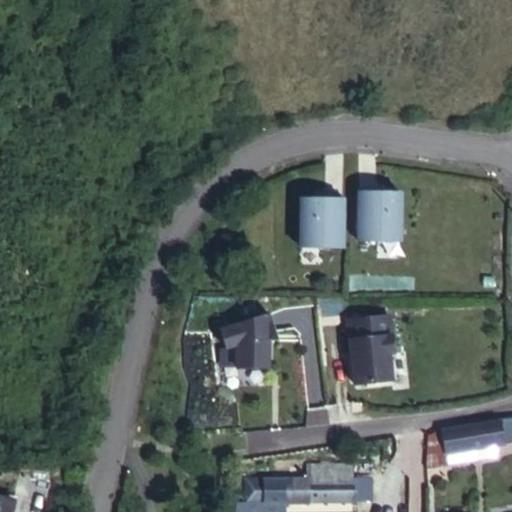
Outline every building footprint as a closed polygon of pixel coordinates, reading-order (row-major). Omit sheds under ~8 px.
[(399,243),(400,190),(353,190),(352,242),(399,243)] [(342,196),(295,196),(295,249),(341,249),(342,196)] [(232,369),(270,368),(269,319),(220,319),(220,349),(232,349),(232,369)] [(385,393),(386,373),(363,373),(363,393),(385,393)] [(454,462),(453,451),(502,442),(511,440),(511,416),(507,416),(498,417),(448,426),(431,433),(429,466),(454,462)] [(453,451),(454,462),(504,454),(502,442),(453,451)] [(337,476),(337,460),(307,460),(307,475),(337,476)] [(337,476),(354,476),(353,461),(337,460),(337,476)] [(265,498),(354,499),(354,476),(337,476),(307,475),(250,474),(249,498),(265,498)] [(354,499),(372,497),(373,478),(354,476),(354,499)] [(265,498),(249,498),(237,498),(237,510),(265,511),(265,498)]
